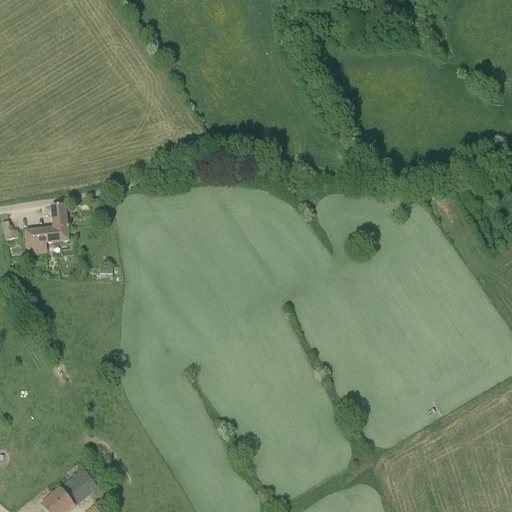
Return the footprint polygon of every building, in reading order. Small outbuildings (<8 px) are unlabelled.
[(71,228),(67,228),(65,207),(60,208),(60,207),(58,207),(58,208),(52,208),(54,230),(54,233),(57,233),(57,230),(71,229),(71,228)] [(69,242),(67,230),(71,229),(57,230),(57,233),(54,233),(54,230),(26,233),(27,246),(29,246),(30,255),(47,253),(46,244),(69,242)] [(17,232),(4,235),(6,242),(19,239),(17,232)] [(100,267),(100,279),(112,279),(113,268),(100,267)] [(97,487),(88,477),(84,471),(60,490),(53,496),(41,505),(46,511),(69,511),(75,507),(98,489),(97,487)]
